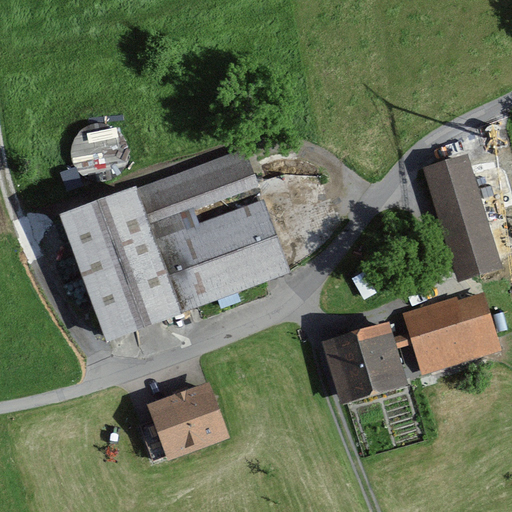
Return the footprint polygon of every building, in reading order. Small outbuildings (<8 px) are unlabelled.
[(244,154),(56,223),(99,340),(287,271),(260,196),(186,223),(181,209),(255,182),(244,154)] [(487,267),(454,161),(418,172),(452,278),(487,267)] [(466,296),(401,316),(420,374),(484,354),(466,296)] [(402,385),(387,328),(330,343),(346,401),(402,385)] [(211,389),(154,407),(171,457),(227,439),(211,389)] [(258,470),(242,474),(251,509),(267,505),(258,470)]
